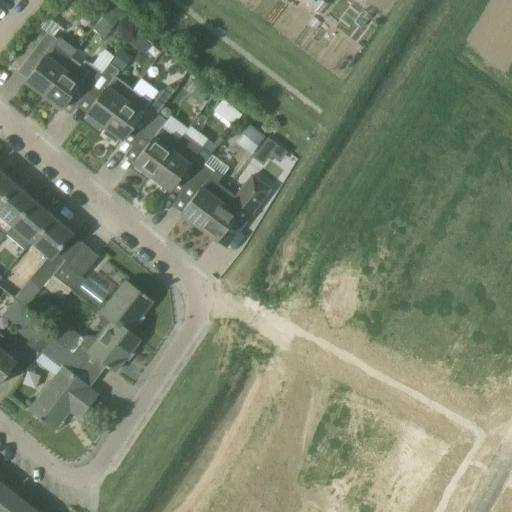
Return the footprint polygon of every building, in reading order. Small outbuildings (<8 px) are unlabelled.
[(60,38),(71,18),(58,11),(47,30),(60,38)] [(24,83),(42,96),(70,60),(52,46),(56,40),(46,33),(32,52),(41,60),(24,83)] [(80,67),(70,60),(42,96),(60,109),(77,86),(87,93),(94,84),(101,74),(84,61),(80,67)] [(101,126),(102,128),(132,89),(114,76),(117,72),(108,65),(101,74),(94,84),(103,90),(85,114),(87,116),(84,121),(97,131),(101,126)] [(148,125),(155,115),(163,105),(153,98),(157,91),(140,78),(132,89),(102,128),(105,130),(101,134),(115,144),(118,140),(121,141),(139,118),(148,125)] [(234,126),(243,114),(223,98),(214,111),(234,126)] [(132,165),(150,179),(178,142),(160,128),(165,122),(155,115),(148,125),(141,134),(150,141),(132,165)] [(251,125),(227,161),(243,172),(267,136),(251,125)] [(196,176),(203,166),(211,156),(183,136),(178,142),(150,179),(168,192),(186,168),(196,176)] [(180,215),(198,229),(225,192),(216,185),(220,179),(203,166),(196,176),(189,185),(198,192),(180,215)] [(0,202),(14,186),(0,173),(0,202)] [(14,186),(0,202),(0,216),(12,227),(33,202),(14,186)] [(225,192),(198,229),(216,242),(219,237),(228,244),(243,225),(262,200),(244,186),(234,198),(225,192)] [(31,243),(52,218),(33,202),(12,227),(5,234),(24,250),(31,243)] [(71,234),(52,218),(31,243),(48,257),(50,259),(70,235),(71,234)] [(62,263),(79,243),(70,235),(50,259),(48,257),(28,280),(40,290),(53,275),(62,263)] [(79,295),(89,283),(81,277),(98,256),(80,241),(79,243),(62,263),(53,275),(79,295)] [(104,315),(111,321),(119,327),(120,327),(128,332),(151,303),(124,282),(100,312),(104,315)] [(23,331),(30,321),(10,304),(2,315),(23,331)] [(102,332),(98,337),(86,336),(84,339),(72,354),(82,361),(89,352),(106,365),(115,372),(139,341),(128,332),(120,327),(119,327),(111,321),(104,315),(99,322),(102,332)] [(52,338),(72,354),(84,339),(63,323),(52,338)] [(82,361),(72,354),(52,338),(49,341),(40,352),(62,370),(30,410),(50,427),(67,406),(79,417),(96,396),(87,388),(88,388),(72,375),(82,361)] [(5,355),(0,350),(0,382),(22,356),(11,348),(5,355)] [(0,504),(9,492),(0,484),(0,504)] [(0,511),(25,511),(29,508),(9,492),(0,504),(0,511)]
